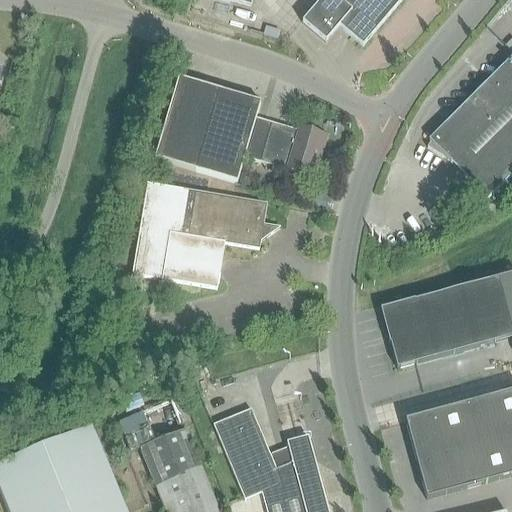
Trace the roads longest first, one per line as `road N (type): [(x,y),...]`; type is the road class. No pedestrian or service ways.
road 1 (tertiary): [(377,511),(349,413),(340,286),(350,220),(384,119)]
road 2 (unclassified): [(384,119),(266,63),(103,15)]
road 3 (unclassified): [(103,15),(46,214),(0,281)]
road 4 (tertiary): [(384,119),(481,0)]
